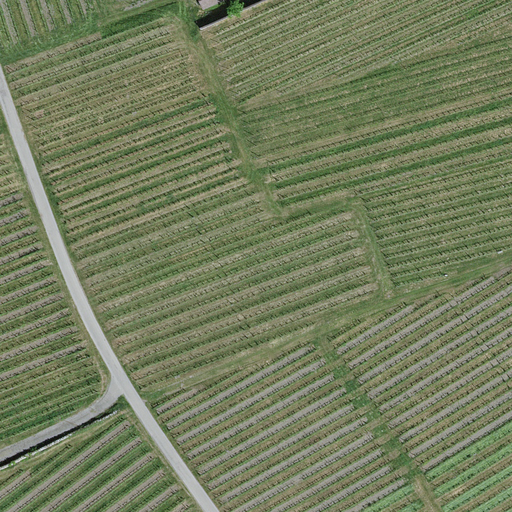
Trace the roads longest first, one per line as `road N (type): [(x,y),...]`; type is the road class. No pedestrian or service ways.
road 1 (track): [(214,511),(104,351),(0,81)]
road 2 (track): [(0,455),(96,410),(122,384)]
